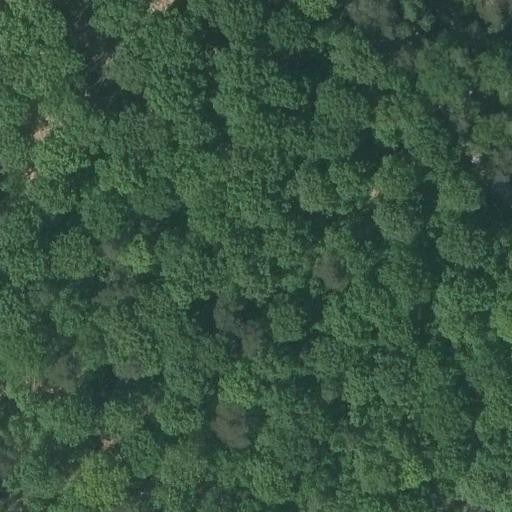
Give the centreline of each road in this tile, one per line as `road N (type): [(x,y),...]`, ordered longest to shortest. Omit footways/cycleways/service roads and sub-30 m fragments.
road 1 (track): [(343,0),(511,199)]
road 2 (track): [(511,427),(421,511)]
